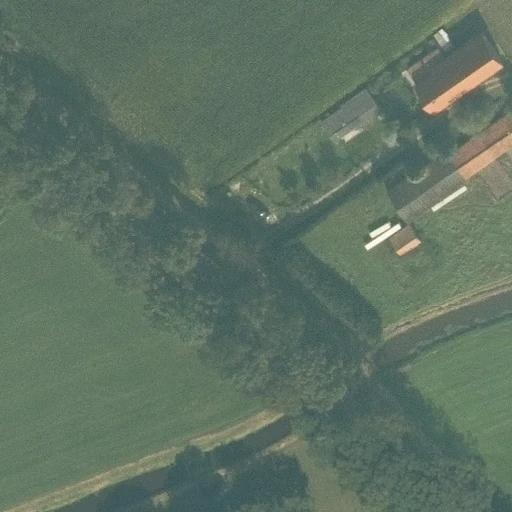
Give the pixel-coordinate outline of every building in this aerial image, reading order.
[(445,75),(457,92),(502,60),(482,31),(446,55),(455,68),(445,75)] [(435,69),(416,83),(433,108),(457,92),(445,75),(455,68),(446,55),(432,66),(435,69)] [(350,95),(340,102),(341,105),(340,105),(355,126),(356,128),(368,120),(350,95)] [(446,149),(387,191),(408,220),(468,178),(467,177),(511,144),(511,107),(449,153),(446,149)] [(389,237),(401,253),(420,240),(408,223),(389,237)]
